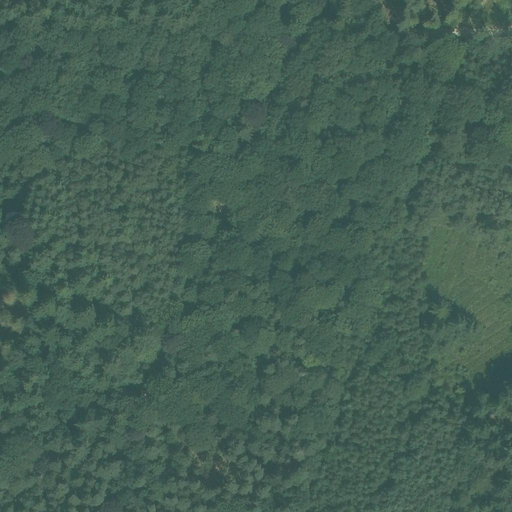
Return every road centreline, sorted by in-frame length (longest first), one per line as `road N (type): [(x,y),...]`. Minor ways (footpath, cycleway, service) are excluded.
road 1 (track): [(111,511),(305,31)]
road 2 (track): [(467,34),(305,31)]
